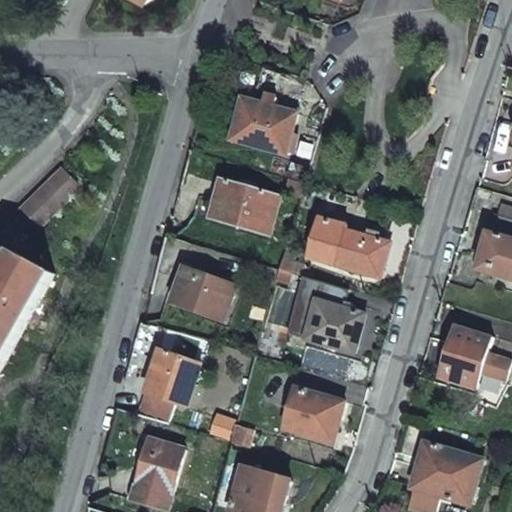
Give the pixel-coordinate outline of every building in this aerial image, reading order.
[(248,100),(236,141),(290,155),(302,114),(248,100)] [(63,165),(16,215),(36,233),(83,183),(63,165)] [(308,183),(293,178),(289,191),(304,195),(308,183)] [(226,180),(214,218),(271,235),(283,196),(226,180)] [(511,218),(499,215),(483,270),(511,278),(511,218)] [(312,258),(339,266),(349,232),(351,227),(323,219),(312,258)] [(349,232),(339,266),(384,279),(393,245),(349,232)] [(0,373),(17,344),(57,273),(19,250),(0,282),(0,373)] [(285,259),(282,269),(293,273),(296,262),(285,259)] [(282,269),(255,261),(250,277),(278,285),(279,280),(282,269)] [(187,268),(175,302),(227,320),(239,285),(187,268)] [(293,273),(282,269),(279,280),(290,283),(293,273)] [(333,284),(329,283),(312,341),(359,355),(370,315),(357,312),(359,305),(351,303),(355,291),(333,284)] [(459,325),(444,378),(480,389),(485,373),(509,380),(511,368),(511,359),(491,354),(496,336),(459,325)] [(204,363),(165,350),(142,415),(172,423),(179,402),(189,405),(204,363)] [(300,389),(288,429),(336,443),(347,402),(300,389)] [(215,436),(230,441),(235,422),(220,418),(215,436)] [(254,445),(257,426),(238,423),(235,443),(254,445)] [(154,439),(135,500),(171,511),(190,450),(154,439)] [(429,444),(415,489),(472,506),(486,461),(429,444)] [(285,511),(294,482),(248,468),(235,511),(285,511)]
